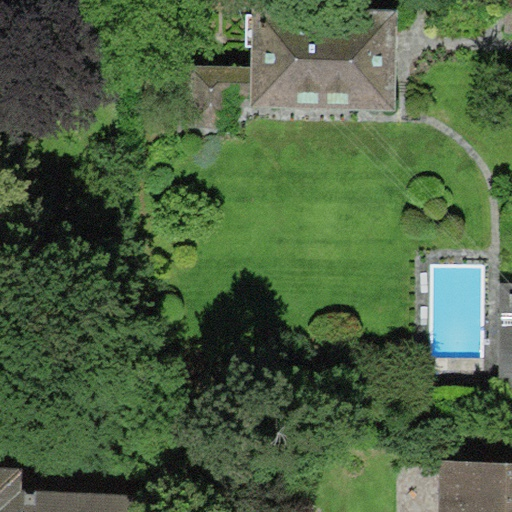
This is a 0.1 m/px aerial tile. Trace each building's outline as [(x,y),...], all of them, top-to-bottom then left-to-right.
[(511,0),(501,0),(502,41),(511,41),(511,0)] [(388,10),(256,10),(255,83),(187,83),(187,135),(231,135),(249,107),(387,108),(388,10)] [(511,299),(504,300),(500,430),(511,430),(511,299)] [(511,511),(511,463),(430,462),(429,511),(511,511)] [(9,475),(0,474),(0,511),(162,511),(162,494),(7,496),(9,475)]
